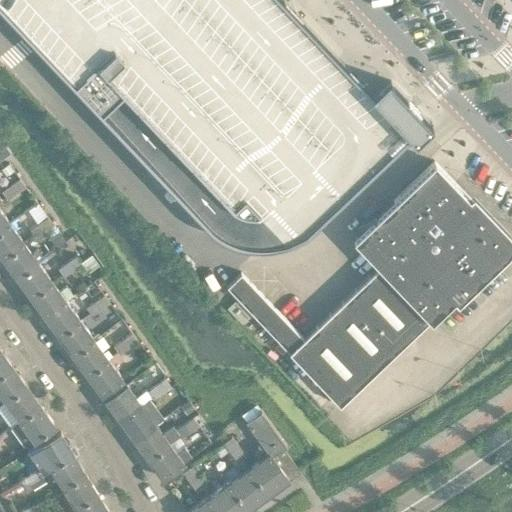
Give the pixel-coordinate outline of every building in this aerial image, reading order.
[(68,31),(67,33),(68,34),(94,63),(105,75),(83,95),(115,129),(165,181),(187,205),(210,229),(217,233),(223,237),(230,240),(245,244),(261,246),(277,244),(292,239),(306,232),(367,174),(409,134),(414,139),(431,122),(430,121),(429,121),(405,96),(390,80),(382,88),(374,96),(357,78),(314,33),(282,0),(101,0),(88,12),(68,31)] [(341,8),(348,0),(290,0),(339,49),(347,40),(341,34),(354,21),(341,8)] [(0,157),(10,150),(0,136),(0,157)] [(510,247),(511,246),(511,244),(511,242),(511,240),(511,238),(511,236),(511,235),(510,233),(509,231),(508,229),(471,191),(468,195),(434,159),(352,237),(378,264),(303,337),(240,271),(226,285),(339,403),(340,402),(339,401),(428,317),(430,318),(453,296),(456,300),(507,252),(508,251),(509,249),(510,247)] [(5,174),(12,169),(7,162),(0,167),(5,174)] [(18,177),(10,183),(16,192),(24,185),(18,177)] [(1,190),(4,195),(7,198),(16,192),(10,183),(1,190)] [(0,209),(0,227),(9,221),(0,209)] [(46,216),(37,222),(43,230),(52,224),(46,216)] [(23,241),(9,221),(0,227),(0,253),(2,256),(23,241)] [(28,228),(34,236),(43,230),(37,222),(28,228)] [(64,240),(57,231),(49,237),(56,246),(64,240)] [(31,252),(23,241),(2,256),(16,275),(37,260),(42,256),(36,248),(31,252)] [(78,259),(79,261),(90,252),(92,251),(88,245),(78,252),(75,254),(78,259)] [(98,263),(90,252),(79,261),(80,262),(87,271),(98,263)] [(75,254),(66,261),(71,268),(80,262),(79,261),(78,259),(75,254)] [(16,275),(30,295),(51,279),(60,272),(57,267),(58,266),(56,262),(44,271),(37,260),(16,275)] [(66,261),(63,262),(58,266),(57,267),(60,272),(62,275),(71,268),(66,261)] [(30,295),(44,314),(65,299),(72,294),(65,285),(58,290),(51,279),(30,295)] [(102,293),(93,299),(99,307),(108,301),(102,293)] [(58,333),(63,329),(79,318),(65,299),(44,314),(58,333)] [(99,307),(93,299),(85,306),(90,314),(99,307)] [(93,337),(79,318),(63,329),(58,333),(72,353),(93,337)] [(115,332),(120,339),(121,338),(130,332),(125,324),(115,332)] [(130,332),(121,338),(127,346),(136,340),(130,332)] [(101,348),(93,337),(72,353),(86,372),(107,357),(117,350),(110,342),(101,348)] [(118,352),(127,346),(121,338),(120,339),(112,344),(118,352)] [(0,348),(0,373),(12,365),(0,348)] [(121,377),(107,357),(86,372),(100,392),(121,377)] [(0,392),(5,399),(26,384),(12,365),(0,373),(0,392)] [(163,377),(154,384),(160,392),(169,385),(163,377)] [(105,398),(119,418),(140,402),(149,396),(144,389),(135,395),(126,383),(105,398)] [(5,399),(19,419),(40,403),(26,384),(5,399)] [(146,390),(150,395),(152,398),(160,392),(154,384),(146,390)] [(188,399),(180,404),(185,412),(193,406),(188,399)] [(140,402),(119,418),(133,437),(154,422),(140,402)] [(33,439),(54,423),(40,403),(19,419),(33,439)] [(268,451),(248,466),(266,492),(287,477),(288,478),(299,470),(285,451),(275,458),(271,453),(285,442),(259,407),(244,418),(268,451)] [(192,416),(182,422),(188,430),(197,424),(192,416)] [(133,437),(147,456),(168,441),(178,434),(170,424),(161,431),(154,422),(133,437)] [(174,428),(178,434),(179,436),(188,430),(182,422),(174,428)] [(59,430),(37,444),(50,465),(72,451),(59,430)] [(222,442),(228,451),(237,445),(231,436),(222,442)] [(168,441),(147,456),(162,477),(190,456),(184,447),(176,452),(168,441)] [(234,460),(240,455),(243,453),(237,445),(228,451),(234,460)] [(84,472),(72,451),(50,465),(62,485),(84,472)] [(181,471),(188,480),(197,474),(190,465),(181,471)] [(266,492),(248,466),(227,480),(246,506),(266,492)] [(38,468),(28,474),(33,483),(43,477),(38,468)] [(75,506),(97,492),(84,472),(62,485),(75,506)] [(19,480),(21,483),(25,488),(33,483),(28,474),(19,480)] [(194,489),(200,485),(203,482),(197,474),(188,480),(194,489)] [(227,480),(207,495),(219,511),(238,511),(246,506),(227,480)] [(109,511),(97,492),(75,506),(78,511),(109,511)] [(187,511),(219,511),(207,495),(186,510),(187,511)]
